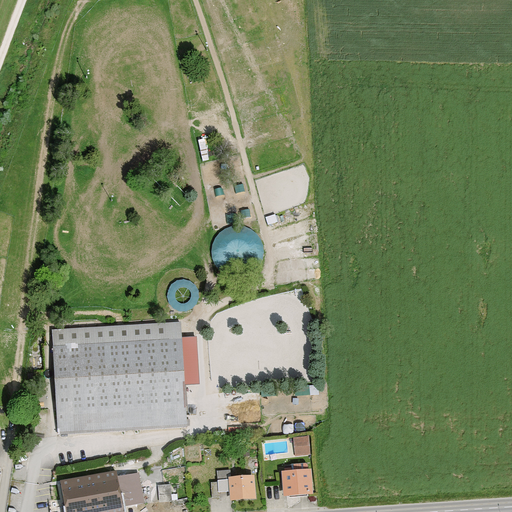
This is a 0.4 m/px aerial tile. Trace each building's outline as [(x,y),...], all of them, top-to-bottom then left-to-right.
[(263,262),(264,253),(262,245),(258,238),(252,232),(244,228),(236,228),(228,230),(220,234),(214,241),(211,250),(211,259),(215,268),(220,275),(228,279),(237,281),(246,279),(254,275),(259,269),(263,262)] [(197,304),(199,299),(199,294),(197,289),(194,285),(190,282),(185,281),(180,281),(174,283),(170,287),(168,291),(167,297),(167,302),(170,307),(174,311),(179,313),(185,313),(190,312),(194,309),(197,304)] [(182,326),(50,333),(55,434),(186,428),(182,326)] [(309,438),(292,440),(295,458),(310,458),(309,438)] [(314,472),(282,474),(285,498),(315,498),(314,472)] [(117,473),(61,484),(65,511),(130,511),(129,509),(146,505),(140,476),(119,481),(117,473)] [(254,474),(228,477),(230,500),(257,497),(254,474)] [(170,482),(158,483),(159,500),(172,499),(170,482)]
